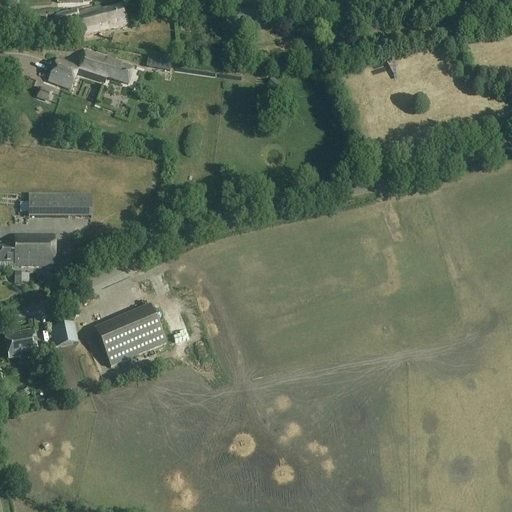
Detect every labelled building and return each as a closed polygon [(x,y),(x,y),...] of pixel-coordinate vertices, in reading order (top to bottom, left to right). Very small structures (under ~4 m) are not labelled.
[(129,26),(124,7),(105,12),(101,9),(79,14),(78,12),(68,14),(68,11),(56,14),(59,28),(75,24),(79,40),(106,34),(105,32),(129,26)] [(36,27),(48,26),(47,15),(35,16),(36,27)] [(135,68),(85,50),(78,67),(56,60),(48,82),(70,89),(76,72),(105,82),(106,78),(128,86),(135,68)] [(49,104),(53,94),(39,89),(35,99),(49,104)] [(92,220),(92,196),(29,196),(29,219),(92,220)] [(54,267),(54,236),(14,236),(14,244),(0,243),(0,264),(13,264),(13,267),(54,267)] [(111,370),(167,346),(150,306),(94,330),(111,370)] [(18,361),(37,357),(32,331),(11,335),(12,338),(3,340),(7,360),(18,358),(18,361)] [(78,360),(83,359),(79,350),(75,352),(78,360)] [(42,373),(50,371),(49,362),(41,363),(42,373)]
